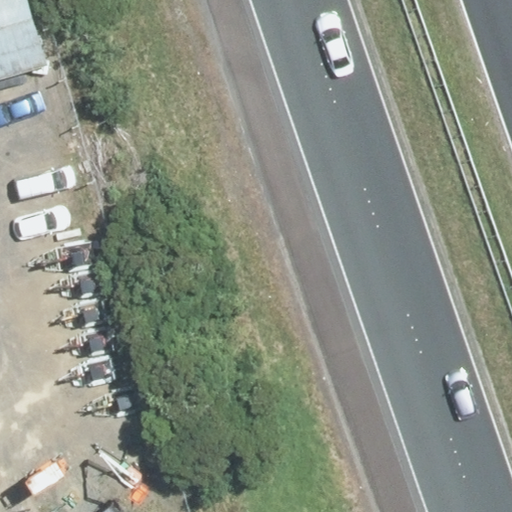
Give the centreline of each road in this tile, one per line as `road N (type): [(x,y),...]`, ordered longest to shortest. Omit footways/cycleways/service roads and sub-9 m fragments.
road 1 (motorway): [(354,511),(146,0)]
road 2 (motorway): [(478,511),(297,0)]
road 3 (motorway): [(397,0),(511,285)]
